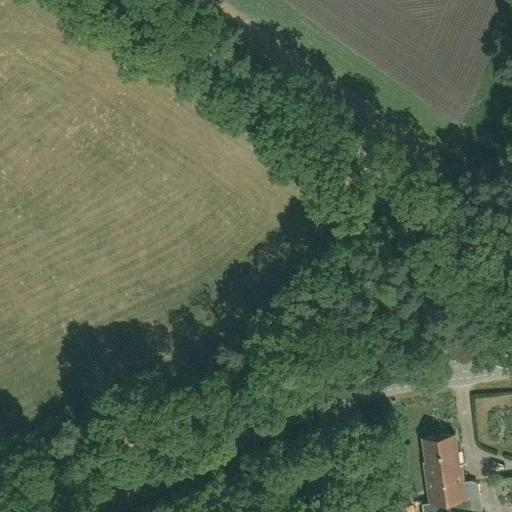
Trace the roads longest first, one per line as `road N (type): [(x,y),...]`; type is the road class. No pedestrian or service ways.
road 1 (tertiary): [(99,511),(291,413),(395,382),(511,366)]
road 2 (track): [(348,393),(339,486),(328,511)]
